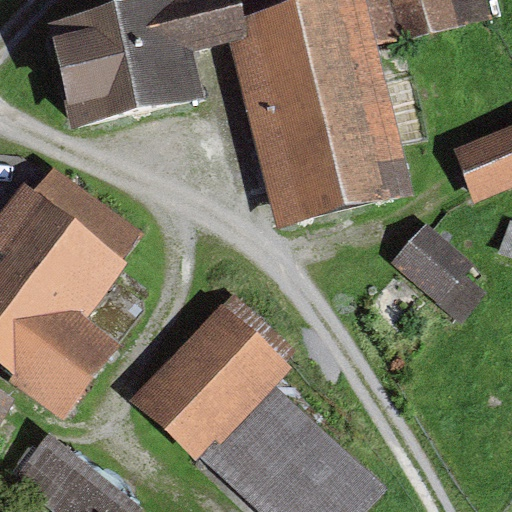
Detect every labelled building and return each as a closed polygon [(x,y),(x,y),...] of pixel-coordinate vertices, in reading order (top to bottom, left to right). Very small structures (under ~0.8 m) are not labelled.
[(278,243),(409,209),(377,56),(392,52),(379,0),(226,0),(181,11),(180,1),(47,30),(72,138),(205,114),(196,64),(236,59),(278,243)] [(387,0),(399,47),(493,24),(487,0),(387,0)] [(475,207),(511,193),(511,138),(457,158),(475,207)] [(67,432),(125,356),(89,329),(130,275),(120,267),(142,237),(56,172),(38,197),(28,190),(0,226),(0,371),(20,386),(15,393),(67,432)] [(499,258),(511,263),(511,225),(499,258)] [(438,306),(472,266),(425,227),(392,267),(438,306)] [(202,474),(242,511),(376,511),(391,497),(285,403),(298,386),(288,380),(300,369),(234,313),(129,421),(196,481),(202,474)] [(0,434),(18,406),(0,395),(0,434)] [(45,511),(140,511),(141,511),(48,440),(12,486),(45,511)]
